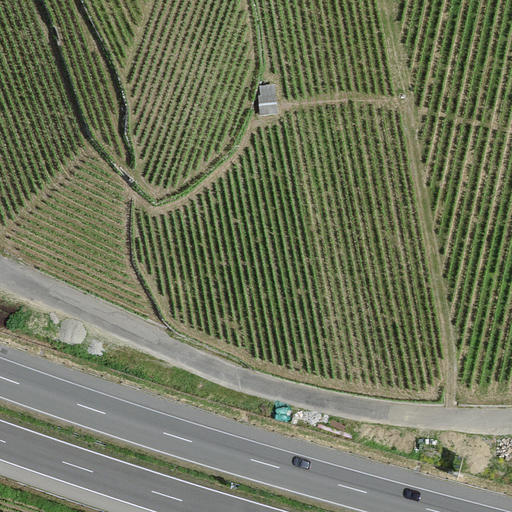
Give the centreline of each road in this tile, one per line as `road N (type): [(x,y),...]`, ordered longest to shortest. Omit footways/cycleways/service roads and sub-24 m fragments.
road 1 (residential): [(0,268),(285,393),(511,421)]
road 2 (motorway): [(440,511),(0,376)]
road 3 (motorway): [(0,439),(221,511)]
